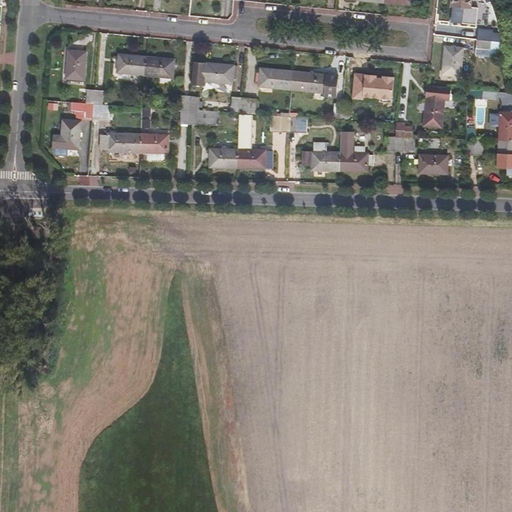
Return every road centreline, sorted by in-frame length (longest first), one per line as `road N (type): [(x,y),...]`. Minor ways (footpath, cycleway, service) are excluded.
road 1 (residential): [(10,188),(511,203)]
road 2 (unclassified): [(25,0),(10,188)]
